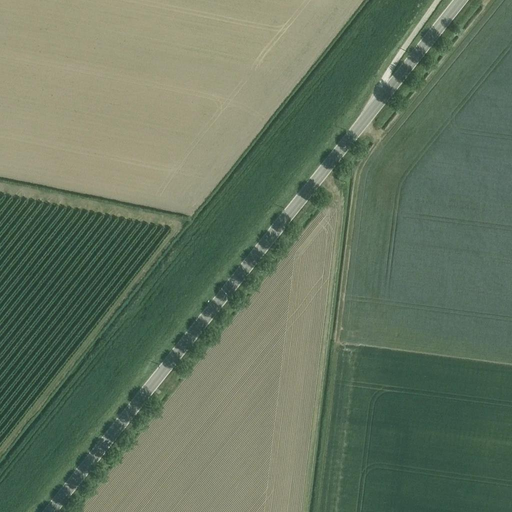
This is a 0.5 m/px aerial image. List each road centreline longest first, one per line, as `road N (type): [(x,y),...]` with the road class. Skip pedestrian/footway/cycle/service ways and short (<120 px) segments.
road 1 (secondary): [(48,511),(369,109)]
road 2 (secondary): [(369,109),(458,0)]
road 3 (unclassified): [(369,109),(437,0)]
